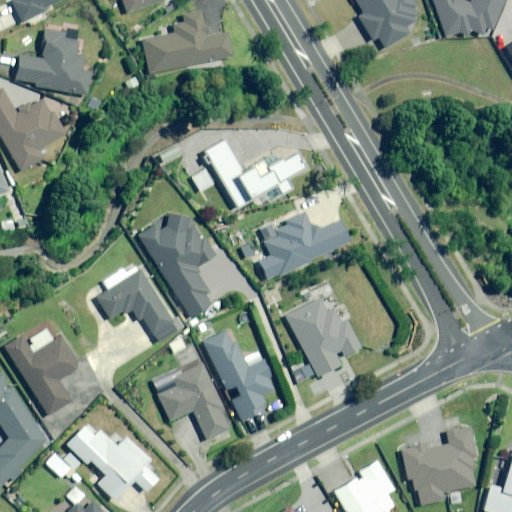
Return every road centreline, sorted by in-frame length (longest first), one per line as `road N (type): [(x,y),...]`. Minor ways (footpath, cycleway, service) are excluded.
road 1 (tertiary): [(267,0),(461,331),(481,347)]
road 2 (tertiary): [(197,511),(231,484),(481,347)]
